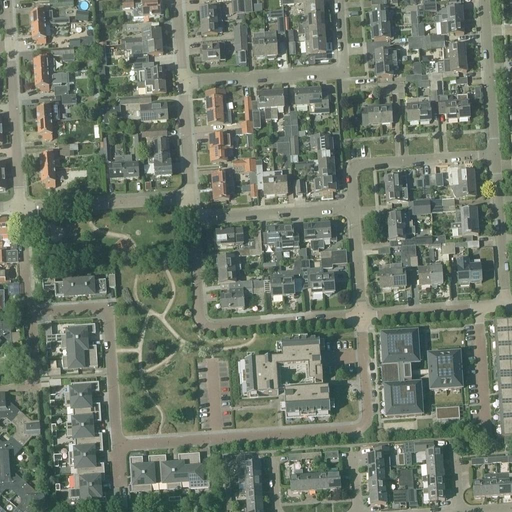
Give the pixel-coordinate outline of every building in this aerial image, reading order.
[(73,0),(49,2),(50,9),(74,7),(73,0)] [(133,0),(121,1),(121,9),(134,8),(133,0)] [(243,0),(244,1),(245,13),(245,14),(253,14),(251,0),(243,0)] [(233,14),(245,13),(244,1),(232,2),(233,14)] [(308,17),(323,16),(322,3),(307,4),(308,17)] [(134,19),(143,18),(160,17),(159,4),(136,5),(136,11),(134,11),(134,19)] [(31,27),(45,26),(44,13),(43,8),(34,8),(34,13),(30,14),(31,27)] [(388,8),(373,9),(373,15),(372,15),(373,28),(389,27),(388,8)] [(219,10),(216,10),(216,9),(200,11),(201,24),(220,22),(219,10)] [(436,24),(447,23),(463,22),(462,9),(446,10),(447,17),(436,17),(436,24)] [(87,21),(88,14),(76,12),(75,20),(87,21)] [(298,30),(324,29),(323,16),(308,17),(309,24),(298,25),(298,30)] [(220,22),(201,24),(202,37),(218,35),(217,29),(222,29),(222,22),(220,22)] [(463,22),(447,23),(448,36),(464,35),(463,22)] [(123,26),(123,34),(136,33),(135,25),(123,26)] [(46,39),(45,26),(31,27),(32,40),(36,40),(36,45),(46,45),(46,39)] [(389,27),(373,28),(374,41),(390,40),(389,27)] [(234,41),(247,40),(246,28),(233,29),(234,41)] [(275,29),(264,30),(266,58),(277,57),(277,56),(280,55),(279,42),(276,42),(275,29)] [(306,43),(325,41),(324,29),(298,30),(298,35),(306,35),(306,43)] [(254,59),(266,58),(264,30),(259,31),(259,35),(252,35),(254,59)] [(122,46),(162,43),(161,31),(148,32),(148,39),(122,40),(122,46)] [(70,48),(73,48),(88,47),(88,40),(70,41),(70,48)] [(247,40),(234,41),(235,52),(238,52),(245,52),(247,51),(247,40)] [(325,41),(306,43),(307,55),(310,55),(314,55),(326,54),(325,41)] [(162,43),(122,46),(123,52),(149,50),(150,56),(162,56),(162,43)] [(444,61),(466,60),(465,47),(443,49),(444,61)] [(219,49),(203,50),(204,63),(225,61),(224,49),(219,49)] [(392,65),(398,65),(399,64),(398,51),(375,53),(376,66),(392,65)] [(33,61),(34,75),(55,73),(54,60),(47,61),(47,56),(37,56),(37,61),(33,61)] [(442,80),(455,80),(459,79),(459,73),(467,73),(466,60),(444,61),(445,74),(429,76),(430,81),(436,81),(442,80)] [(164,71),(160,71),(154,72),(153,64),(134,66),(134,74),(136,74),(137,85),(164,83),(164,77),(165,76),(165,73),(164,72),(164,71)] [(398,65),(392,65),(376,66),(377,79),(392,78),(392,77),(395,77),(394,71),(398,70),(398,65)] [(53,74),(34,75),(35,88),(39,88),(39,93),(49,93),(49,91),(54,91),(54,88),(61,88),(61,85),(63,85),(62,76),(65,76),(65,75),(53,76),(53,74)] [(165,89),(164,83),(137,85),(138,91),(145,90),(146,96),(153,96),(165,95),(165,94),(166,93),(166,90),(165,89)] [(392,95),(398,95),(397,84),(377,85),(378,91),(392,90),(392,95)] [(307,92),(308,108),(309,115),(329,114),(328,96),(321,97),(320,91),(307,92)] [(207,114),(222,113),(222,112),(226,112),(226,100),(226,99),(225,92),(205,93),(205,101),(206,101),(207,114)] [(295,109),(308,108),(307,92),(294,93),(295,109)] [(270,94),(272,120),(278,120),(277,110),(284,109),(283,93),(270,94)] [(265,121),(272,120),(270,94),(257,95),(258,103),(251,103),(252,111),(252,122),(253,129),(261,128),(259,111),(265,111),(265,121)] [(458,118),(458,121),(470,120),(468,103),(467,103),(467,96),(456,97),(458,118)] [(120,99),(120,106),(151,104),(151,97),(120,99)] [(458,121),(458,118),(456,97),(437,99),(438,115),(446,115),(447,122),(458,121)] [(419,123),(418,106),(418,100),(406,101),(408,124),(419,123)] [(381,126),(379,109),(379,103),(368,104),(368,110),(362,110),(363,127),(370,126),(370,127),(381,126)] [(36,110),(37,123),(52,122),(51,109),(50,109),(50,104),(40,104),(41,109),(36,110)] [(418,106),(419,123),(431,122),(430,105),(418,106)] [(121,119),(120,106),(100,107),(101,124),(108,124),(108,119),(121,119)] [(141,124),(152,123),(167,122),(166,108),(140,110),(141,124)] [(379,109),(381,126),(392,125),(391,108),(379,109)] [(207,114),(208,126),(223,125),(223,118),(227,117),(226,112),(222,112),(222,113),(207,114)] [(52,122),(37,123),(38,136),(42,136),(43,141),(52,140),(52,135),(52,122)] [(167,129),(141,130),(142,137),(167,136),(167,129)] [(253,129),(241,130),(241,140),(254,139),(253,129)] [(291,138),(291,129),(284,129),(285,139),(273,140),(274,145),(283,144),(289,144),(288,138),(291,138)] [(318,155),(333,154),(332,141),(329,141),(329,135),(311,136),(311,148),(317,148),(318,155)] [(210,151),(232,149),(231,137),(209,138),(210,151)] [(104,163),(111,163),(110,139),(102,140),(104,163)] [(155,158),(169,157),(167,142),(154,143),(155,158)] [(69,146),(59,147),(59,156),(69,156),(69,153),(69,146)] [(232,149),(210,151),(211,164),(226,163),(226,157),(232,157),(232,149)] [(40,171),(55,170),(54,157),(53,157),(53,152),(43,152),(44,157),(40,158),(40,171)] [(319,168),(334,167),(333,154),(318,155),(319,168)] [(123,158),(124,181),(139,180),(138,166),(132,166),(132,157),(123,158)] [(169,157),(148,159),(149,166),(154,166),(155,179),(171,178),(170,163),(169,163),(168,157),(169,157)] [(110,182),(124,181),(123,158),(115,158),(115,167),(109,167),(110,182)] [(276,197),(274,174),(262,175),(261,162),(255,163),(256,167),(256,173),(257,186),(263,186),(264,198),(276,197)] [(320,181),(335,180),(334,167),(319,168),(320,181)] [(88,168),(61,170),(62,180),(88,179),(88,168)] [(55,170),(40,171),(41,184),(45,184),(46,189),(56,188),(56,183),(55,170)] [(286,179),(282,180),(282,173),(274,174),(276,197),(287,196),(286,179)] [(453,174),(454,187),(475,186),(474,181),(476,181),(476,174),(474,174),(474,173),(453,174)] [(227,175),(212,176),(213,189),(233,188),(233,180),(231,180),(231,176),(227,176),(227,175)] [(429,176),(430,189),(441,188),(440,179),(436,179),(436,176),(429,176)] [(385,192),(401,191),(400,178),(384,179),(385,192)] [(335,180),(320,181),(320,194),(335,193),(335,188),(336,188),(336,187),(336,183),(335,183),(335,180)] [(258,198),(257,186),(243,187),(243,193),(251,192),(251,199),(258,198)] [(457,199),(460,200),(476,198),(476,197),(478,197),(477,190),(475,190),(475,186),(454,187),(451,187),(451,192),(453,192),(453,194),(455,197),(457,199)] [(233,188),(213,189),(214,202),(229,201),(228,194),(234,194),(233,188)] [(408,190),(401,191),(385,192),(386,205),(409,203),(408,190)] [(444,207),(445,215),(455,214),(454,206),(449,206),(444,207)] [(421,216),(432,216),(431,208),(421,209),(421,216)] [(455,225),(477,223),(476,210),(456,212),(457,219),(455,219),(455,225)] [(388,230),(404,229),(411,228),(411,223),(409,223),(408,215),(387,217),(388,230)] [(0,220),(0,264),(7,264),(7,258),(18,257),(17,252),(16,252),(10,252),(6,253),(6,249),(2,249),(1,237),(8,236),(7,220),(0,220)] [(455,225),(450,225),(451,231),(457,230),(457,238),(463,237),(463,243),(467,243),(473,243),(473,236),(478,236),(477,223),(455,225)] [(317,227),(318,242),(331,241),(331,243),(337,242),(337,239),(336,227),(330,227),(329,226),(317,227)] [(318,242),(317,227),(303,228),(304,244),(310,243),(311,250),(314,253),(319,252),(318,242)] [(299,251),(299,250),(298,232),(292,232),(292,228),(279,229),(281,252),(299,251)] [(411,228),(404,229),(388,230),(389,243),(390,248),(405,247),(404,234),(412,234),(411,228)] [(279,229),(266,230),(266,235),(263,235),(264,246),(275,245),(276,263),(282,263),(281,252),(279,229)] [(240,232),(216,233),(217,247),(241,245),(240,232)] [(448,255),(455,254),(455,244),(447,245),(448,255)] [(219,272),(239,271),(241,271),(240,258),(218,260),(219,272)] [(281,274),(283,298),(294,297),(293,281),(302,280),(300,261),(293,262),(294,273),(281,274)] [(323,295),(322,278),(321,273),(321,270),(310,271),(309,261),(307,261),(300,261),(302,280),(302,288),(311,288),(311,296),(323,295)] [(460,285),(461,288),(469,287),(469,284),(470,284),(468,262),(458,263),(458,267),(457,267),(459,285),(460,285)] [(468,262),(470,284),(481,283),(480,266),(479,266),(479,262),(468,262)] [(270,277),(271,299),(283,298),(281,274),(280,264),(275,264),(276,277),(270,277)] [(391,290),(390,273),(390,266),(378,267),(380,291),(391,290)] [(429,270),(431,287),(432,287),(433,289),(437,289),(437,286),(442,286),(441,269),(429,270)] [(419,288),(431,287),(429,270),(418,271),(419,288)] [(221,291),(230,291),(252,290),(252,283),(240,284),(239,271),(219,272),(220,285),(221,291)] [(390,273),(391,290),(403,289),(401,272),(390,273)] [(322,278),(323,295),(334,294),(333,277),(322,278)] [(42,281),(43,293),(55,292),(55,298),(79,297),(79,283),(54,284),(54,280),(42,281)] [(79,283),(79,297),(106,295),(105,281),(79,283)] [(264,289),(254,289),(254,295),(257,294),(258,307),(265,306),(264,289)] [(252,290),(230,291),(230,297),(220,298),(221,311),(244,309),(243,299),(253,298),(252,290)] [(511,321),(493,323),(493,324),(494,323),(497,337),(495,337),(498,351),(496,351),(499,365),(497,366),(500,380),(498,380),(501,394),(499,394),(502,408),(500,409),(503,423),(501,423),(503,438),(501,438),(501,439),(511,437),(511,321)] [(0,353),(2,351),(12,350),(12,346),(20,346),(20,333),(12,334),(12,329),(8,326),(7,323),(0,323),(0,353)] [(55,344),(55,337),(52,337),(51,326),(45,326),(47,344),(50,344),(55,344)] [(55,337),(55,344),(61,344),(86,342),(86,336),(95,335),(95,326),(67,328),(68,336),(55,337)] [(414,338),(386,339),(387,366),(393,366),(394,384),(388,384),(390,413),(420,412),(418,383),(405,384),(404,366),(416,365),(414,338)] [(277,369),(308,367),(308,373),(309,373),(310,383),(322,382),(322,372),(321,372),(319,341),(281,344),(282,360),(245,362),(247,398),(278,395),(277,369)] [(69,350),(69,358),(97,356),(96,348),(86,348),(86,342),(61,344),(61,351),(69,350)] [(62,359),(63,371),(97,369),(97,356),(69,358),(62,359)] [(452,356),(427,357),(429,388),(454,386),(452,356)] [(64,394),(65,401),(90,400),(89,394),(99,393),(98,384),(71,385),(71,394),(64,394)] [(284,392),(285,417),(330,414),(328,389),(284,392)] [(11,424),(21,413),(10,403),(10,395),(1,395),(0,395),(0,428),(0,429),(0,428),(0,420),(1,420),(6,419),(11,424)] [(72,408),(73,416),(100,414),(100,405),(90,406),(90,400),(65,401),(65,409),(72,408)] [(459,408),(436,410),(437,422),(460,420),(459,408)] [(12,438),(23,448),(33,438),(41,437),(40,422),(32,422),(21,413),(11,424),(16,428),(16,433),(12,438)] [(66,424),(67,431),(92,430),(91,423),(101,423),(100,414),(73,416),(73,424),(66,424)] [(74,438),(75,446),(102,444),(102,435),(92,436),(92,430),(67,431),(67,439),(74,438)] [(14,459),(23,448),(12,438),(7,444),(2,444),(0,442),(0,467),(15,466),(14,459)] [(68,454),(69,461),(94,460),(93,453),(103,453),(102,444),(75,446),(75,454),(68,454)] [(390,468),(389,449),(374,450),(375,457),(367,457),(368,469),(390,468)] [(426,466),(442,465),(441,452),(425,453),(426,466)] [(199,455),(187,456),(189,483),(189,491),(209,489),(208,474),(200,475),(199,455)] [(179,466),(172,467),(174,492),(181,491),(181,484),(189,483),(187,456),(178,456),(179,466)] [(233,456),(222,456),(222,467),(233,467),(233,456)] [(166,457),(157,458),(159,485),(166,485),(167,492),(174,492),(172,467),(166,467),(166,457)] [(149,468),(143,469),(144,493),(151,493),(151,486),(159,485),(157,458),(148,458),(149,468)] [(142,459),(129,460),(132,494),(144,493),(143,469),(142,459)] [(239,478),(260,477),(260,472),(262,472),(261,465),(260,466),(260,465),(250,465),(250,459),(237,459),(237,466),(244,466),(244,472),(238,472),(239,478)] [(76,468),(77,476),(104,474),(104,465),(94,466),(94,460),(69,461),(69,468),(76,468)] [(427,478),(443,477),(442,465),(426,466),(427,478)] [(16,495),(26,483),(15,474),(15,466),(0,467),(0,494),(1,495),(5,491),(11,491),(16,495)] [(391,480),(390,468),(368,469),(368,481),(384,480),(391,480)] [(303,493),(302,478),(301,472),(295,472),(296,478),(290,478),(291,494),(303,493)] [(74,484),(74,491),(99,489),(99,483),(105,483),(104,474),(77,476),(77,483),(74,484)] [(497,475),(498,498),(511,497),(509,476),(509,474),(497,475)] [(326,476),(327,492),(340,491),(339,475),(326,476)] [(486,499),(498,498),(497,475),(484,476),(485,483),(486,499)] [(315,493),(327,492),(326,476),(314,477),(315,493)] [(246,490),(261,489),(260,477),(239,478),(239,485),(245,485),(246,490)] [(303,493),(315,493),(314,477),(302,478),(303,493)] [(428,490),(443,489),(443,477),(427,478),(428,490)] [(369,494),(385,493),(384,480),(368,481),(369,494)] [(16,509),(19,511),(34,511),(37,508),(45,508),(44,492),(37,493),(26,483),(16,495),(20,499),(21,504),(16,509)] [(473,500),(486,499),(485,483),(472,484),(473,500)] [(78,498),(79,506),(106,504),(106,495),(100,496),(99,489),(74,491),(75,498),(78,498)] [(246,502),(262,502),(261,489),(246,490),(239,491),(240,497),(246,496),(246,502)] [(443,489),(428,490),(429,503),(438,502),(444,502),(444,501),(446,501),(446,494),(444,495),(443,489)] [(385,493),(369,494),(370,506),(386,505),(385,493)] [(113,510),(121,510),(120,500),(112,500),(113,510)] [(129,500),(121,500),(121,510),(130,510),(129,500)] [(247,511),(262,511),(262,502),(246,502),(247,511)]
